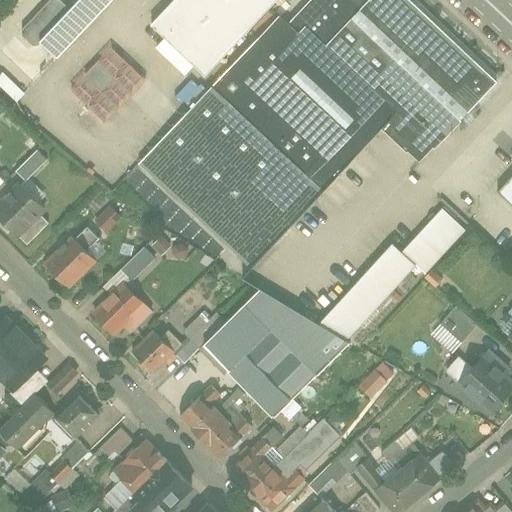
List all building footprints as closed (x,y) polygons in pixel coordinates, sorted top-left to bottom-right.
[(54,57),(109,0),(75,0),(37,40),(54,57)] [(280,17),(144,158),(253,262),(381,128),(415,160),(493,80),(408,0),(310,0),(288,24),(280,17)] [(176,0),(155,23),(207,71),(273,0),(176,0)] [(104,125),(147,76),(109,42),(65,90),(104,125)] [(0,84),(12,97),(18,91),(0,71),(0,84)] [(13,170),(22,181),(46,159),(37,149),(13,170)] [(511,175),(497,192),(511,204),(511,175)] [(0,206),(0,222),(18,241),(46,214),(20,187),(0,206)] [(396,238),(321,317),(349,334),(420,261),(429,269),(468,226),(446,204),(406,246),(396,238)] [(95,263),(70,240),(45,267),(70,290),(95,263)] [(280,406),(349,334),(321,317),(264,282),(209,339),(280,406)] [(148,310),(125,286),(93,318),(117,341),(148,310)] [(450,351),(475,326),(454,306),(430,331),(450,351)] [(0,363),(28,336),(8,316),(0,324),(0,363)] [(178,354),(157,332),(132,356),(153,378),(178,354)] [(0,377),(13,391),(48,357),(28,336),(0,363),(0,377)] [(491,412),(511,388),(511,382),(484,357),(460,384),(491,412)] [(383,360),(357,385),(369,397),(395,372),(383,360)] [(180,418),(222,462),(254,431),(241,418),(227,432),(208,413),(221,400),(210,389),(180,418)] [(75,436),(101,413),(81,390),(54,412),(75,436)] [(35,392),(0,425),(0,432),(16,449),(54,412),(35,392)] [(102,447),(114,456),(128,436),(116,427),(102,447)] [(136,511),(150,511),(185,478),(143,435),(113,464),(137,489),(125,500),(136,511)] [(60,452),(67,466),(87,455),(80,442),(60,452)] [(268,511),(277,511),(305,486),(297,477),(283,489),(260,464),(270,455),(258,443),(229,471),(268,511)] [(403,511),(454,468),(442,455),(429,467),(412,447),(397,461),(403,468),(386,483),(368,462),(355,473),(388,511),(403,511)] [(65,462),(49,478),(42,470),(23,489),(37,503),(58,482),(64,488),(78,474),(65,462)] [(214,511),(216,511),(195,489),(172,511),(214,511)] [(331,511),(321,502),(311,511),(331,511)]
